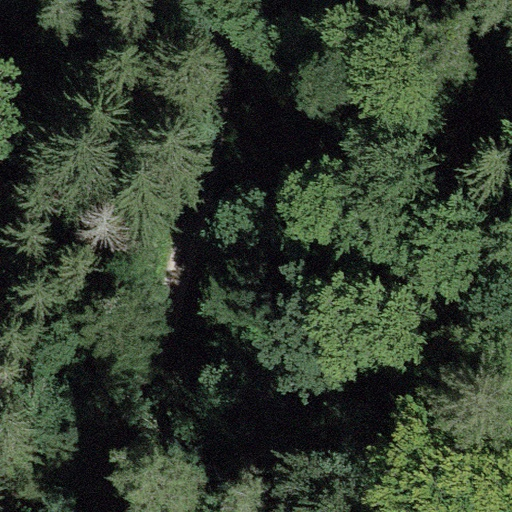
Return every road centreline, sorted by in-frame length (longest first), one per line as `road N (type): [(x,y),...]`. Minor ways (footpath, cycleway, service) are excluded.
road 1 (track): [(226,0),(194,181),(92,511)]
road 2 (track): [(511,350),(472,511)]
